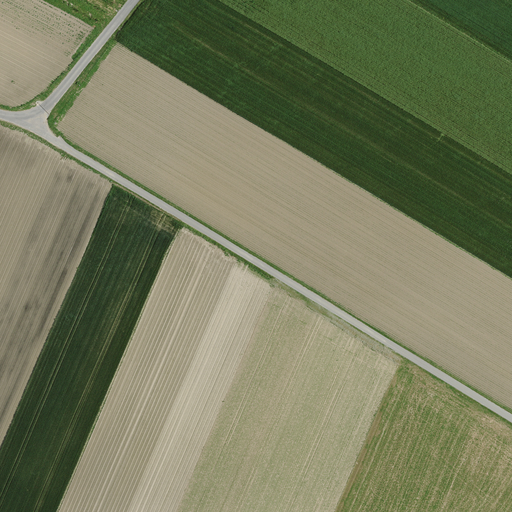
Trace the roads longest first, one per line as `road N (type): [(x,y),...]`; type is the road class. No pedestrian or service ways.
road 1 (track): [(13,119),(511,420)]
road 2 (unclassified): [(0,113),(13,119),(43,108),(132,0)]
